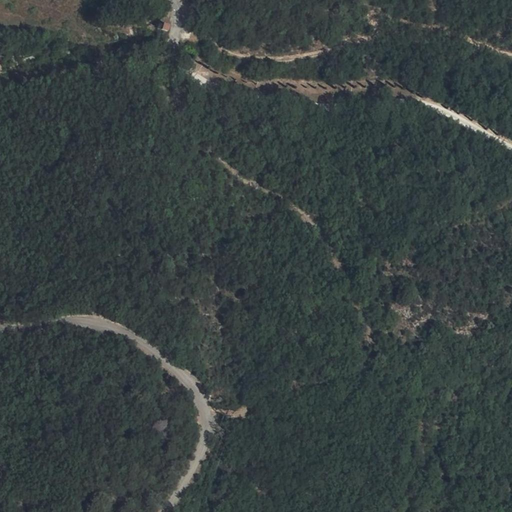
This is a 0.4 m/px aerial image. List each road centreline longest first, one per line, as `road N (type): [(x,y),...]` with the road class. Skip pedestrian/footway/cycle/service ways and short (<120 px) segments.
road 1 (tertiary): [(167,511),(205,443),(198,390),(120,328),(0,321)]
road 2 (track): [(511,56),(411,29),(255,59),(175,28)]
